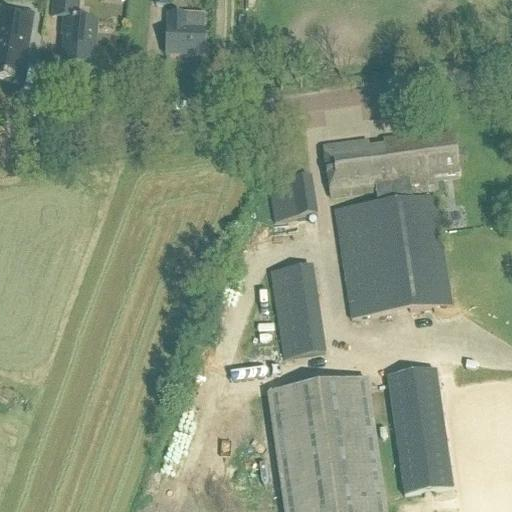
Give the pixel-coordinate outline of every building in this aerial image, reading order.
[(92,73),(97,26),(76,24),(78,0),(53,0),(51,21),(64,23),(63,33),(66,34),(62,70),(92,73)] [(155,0),(155,9),(168,10),(168,0),(155,0)] [(0,13),(0,85),(22,89),(34,19),(0,13)] [(205,35),(204,35),(205,19),(184,18),(183,19),(168,19),(166,59),(204,61),(205,35)] [(285,137),(285,138),(286,150),(308,148),(307,136),(307,135),(299,135),(285,137)] [(334,217),(350,326),(451,310),(435,201),(416,204),(414,191),(435,188),(434,182),(459,178),(453,142),(439,144),(438,140),(420,143),(420,138),(323,153),(331,203),(377,196),(379,210),(334,217)] [(309,169),(308,160),(288,162),(289,171),(309,169)] [(268,191),(274,229),(317,222),(310,184),(268,191)] [(281,365),(325,359),(313,272),(269,278),(281,365)] [(402,502),(453,495),(435,375),(385,382),(402,502)] [(4,384),(0,395),(0,410),(28,420),(36,396),(4,384)] [(267,400),(283,511),(385,511),(367,386),(267,400)]
